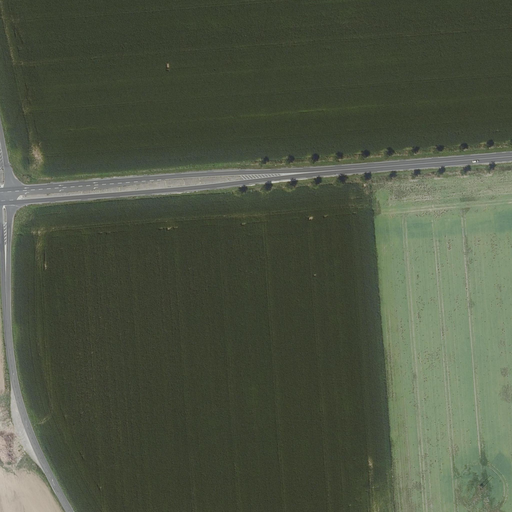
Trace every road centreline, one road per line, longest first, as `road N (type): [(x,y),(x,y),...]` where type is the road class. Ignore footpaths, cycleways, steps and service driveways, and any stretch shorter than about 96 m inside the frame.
road 1 (primary): [(3,195),(511,155)]
road 2 (secondary): [(3,195),(11,373),(29,436),(68,511)]
